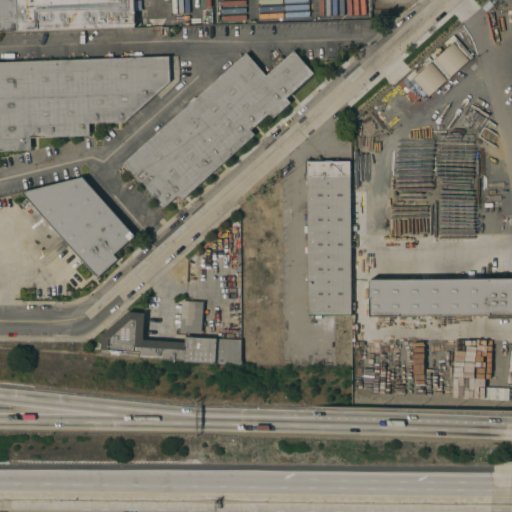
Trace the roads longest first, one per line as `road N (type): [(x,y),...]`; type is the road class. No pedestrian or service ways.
road 1 (residential): [(0,323),(61,323),(103,308),(448,0)]
road 2 (motorway): [(492,431),(117,423)]
road 3 (motorway): [(265,481),(0,481)]
road 4 (motorway): [(490,486),(265,481)]
